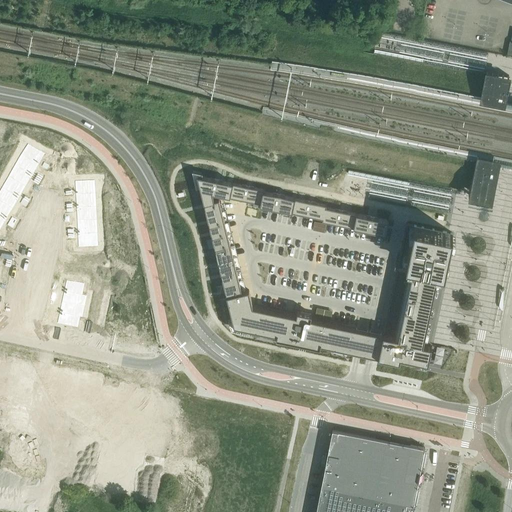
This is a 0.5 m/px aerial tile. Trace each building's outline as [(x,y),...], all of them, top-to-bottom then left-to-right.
[(490,100),(491,100),(479,163),(483,164),(482,171),(490,172),(494,153),(497,138),(499,129),(502,114),(505,96),(498,95),(499,87),(493,86),(490,100)] [(27,143),(21,155),(39,165),(45,154),(27,143)] [(21,155),(14,165),(32,176),(39,165),(21,155)] [(14,165),(8,176),(26,187),(32,176),(14,165)] [(264,189),(197,175),(234,326),(276,335),(276,338),(320,347),(320,344),(358,352),(369,354),(427,367),(431,345),(423,343),(438,270),(444,272),(452,233),(406,223),(382,334),(374,332),(362,329),(310,318),(311,314),(297,310),(296,315),(253,306),(251,300),(249,290),(242,291),(219,199),(219,198),(214,199),(212,193),(260,203),(259,205),(322,218),(322,220),(386,234),(388,220),(326,207),(326,205),(264,191),(264,189)] [(8,176),(1,187),(19,198),(26,187),(8,176)] [(95,180),(74,181),(75,195),(96,194),(95,180)] [(1,187),(0,189),(0,201),(13,209),(19,198),(1,187)] [(96,194),(75,195),(75,208),(96,207),(96,194)] [(0,201),(0,215),(6,220),(13,209),(0,201)] [(96,207),(75,208),(76,221),(97,220),(96,207)] [(97,220),(76,221),(77,234),(98,233),(97,220)] [(98,233),(77,234),(78,248),(98,247),(98,233)] [(66,280),(63,291),(82,295),(85,284),(66,280)] [(63,291),(61,302),(80,306),(82,295),(63,291)] [(61,302),(59,312),(78,317),(80,306),(61,302)] [(59,312),(56,324),(76,328),(78,317),(59,312)] [(404,511),(406,504),(413,505),(424,448),(332,429),(315,511),(404,511)] [(224,486),(226,481),(221,479),(224,468),(213,465),(209,483),(224,486)] [(17,511),(23,511),(28,491),(22,489),(17,511)]
